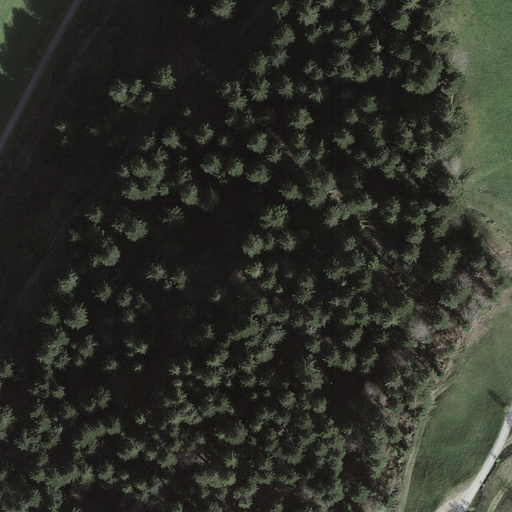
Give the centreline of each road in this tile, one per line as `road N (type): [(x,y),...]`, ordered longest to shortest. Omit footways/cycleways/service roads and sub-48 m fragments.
road 1 (track): [(0,324),(145,126),(267,0)]
road 2 (track): [(0,154),(80,0)]
